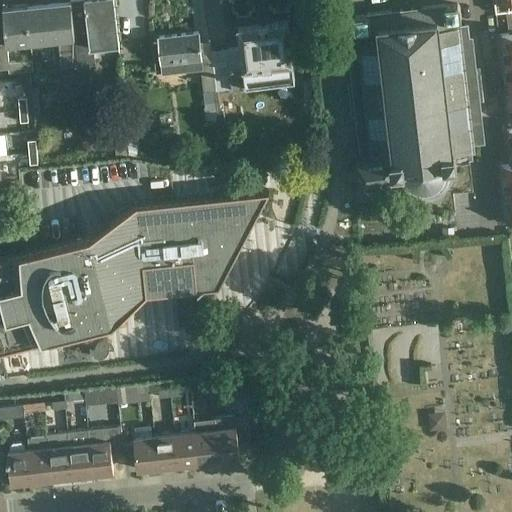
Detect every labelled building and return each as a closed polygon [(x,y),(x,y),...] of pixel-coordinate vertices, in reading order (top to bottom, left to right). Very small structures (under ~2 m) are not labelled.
[(33,5),(29,5),(33,42),(59,39),(62,66),(79,65),(71,0),(69,0),(70,1),(33,5)] [(119,42),(114,0),(71,0),(79,65),(82,97),(92,96),(89,64),(94,63),(92,44),(119,42)] [(495,1),(496,11),(511,9),(510,0),(494,0),(494,1),(495,1)] [(3,6),(5,26),(7,43),(8,45),(33,42),(29,5),(28,5),(28,4),(3,6)] [(360,187),(397,182),(397,181),(400,181),(403,186),(407,190),(411,193),(417,195),(422,196),(426,196),(431,196),(436,194),(440,191),(444,188),(448,184),(450,180),(452,175),(453,171),(453,167),(452,163),(456,162),(455,151),(474,149),(473,144),(485,143),(480,100),(483,100),(480,66),(476,67),(473,36),(469,37),(468,24),(459,25),(459,21),(461,17),(460,5),(458,4),(446,5),(446,4),(367,13),(367,14),(355,15),(354,18),(355,30),(357,32),(358,31),(359,36),(350,37),(352,50),(348,51),(352,81),(348,81),(352,115),(356,114),(361,160),(356,160),(360,187)] [(241,47),(212,50),(216,89),(247,86),(246,84),(295,78),(293,58),(297,57),(295,41),(291,41),(288,21),(239,27),(241,47)] [(216,89),(212,50),(210,40),(200,41),(199,32),(159,36),(160,42),(154,43),(157,72),(163,71),(163,72),(201,67),(204,91),(216,89)] [(503,63),(511,62),(511,32),(500,34),(503,63)] [(8,45),(7,43),(0,43),(0,70),(10,70),(9,62),(8,45)] [(34,70),(33,60),(23,61),(23,60),(9,62),(10,70),(10,72),(31,71),(34,70)] [(20,109),(28,109),(27,97),(19,97),(20,109)] [(20,109),(21,121),(29,121),(28,109),(20,109)] [(29,152),(37,151),(36,139),(28,140),(29,152)] [(37,151),(29,152),(30,164),(38,163),(37,151)] [(511,164),(511,165),(511,164),(501,165),(504,194),(511,193),(511,164)] [(0,349),(113,321),(147,292),(219,284),(269,189),(137,203),(91,235),(0,257),(0,349)] [(97,357),(102,357),(107,355),(109,350),(109,349),(114,349),(114,350),(114,345),(112,341),(108,338),(103,339),(98,341),(96,345),(96,347),(91,347),(91,346),(90,346),(90,350),(93,355),(97,357)] [(171,396),(171,388),(170,380),(150,382),(151,398),(171,396)] [(212,391),(211,383),(199,384),(200,392),(212,391)] [(134,400),(132,384),(121,385),(123,402),(134,400)] [(183,394),(183,386),(171,388),(171,396),(183,394)] [(64,391),(64,393),(65,399),(85,397),(84,389),(64,391)] [(66,407),(65,399),(53,400),(54,408),(66,407)] [(45,409),(45,401),(27,403),(28,411),(45,409)] [(0,418),(25,415),(24,404),(0,406),(0,418)] [(236,418),(236,414),(215,416),(216,428),(219,460),(240,458),(239,442),(251,441),(248,417),(236,418)] [(158,466),(155,434),(152,435),(151,424),(135,426),(136,436),(134,437),(135,442),(123,443),(124,455),(136,453),(138,469),(158,466)] [(121,425),(88,429),(93,474),(114,471),(113,456),(124,455),(123,443),(121,425)] [(219,460),(216,428),(195,430),(199,462),(219,460)] [(93,474),(88,429),(68,431),(73,476),(93,474)] [(199,462),(195,430),(175,432),(179,464),(199,462)] [(73,476),(68,431),(48,433),(49,435),(50,446),(49,446),(53,478),(73,476)] [(179,464),(175,432),(155,434),(158,466),(179,464)] [(28,437),(29,448),(32,480),(53,478),(49,446),(50,446),(49,435),(28,437)] [(32,480),(29,448),(25,449),(24,444),(20,441),(13,442),(10,446),(11,450),(8,451),(9,459),(7,459),(7,461),(9,461),(12,482),(32,480)]
